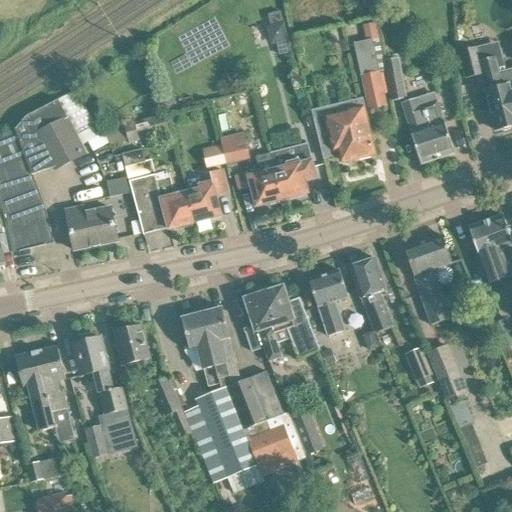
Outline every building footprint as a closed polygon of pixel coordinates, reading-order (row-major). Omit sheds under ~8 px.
[(268,14),(271,25),(266,27),(271,44),(276,43),(279,55),(291,52),(281,11),(268,14)] [(366,41),(356,43),(370,110),(387,107),(384,93),(387,93),(384,72),(380,73),(379,71),(385,70),(383,60),(385,60),(377,24),(376,24),(376,23),(376,22),(363,25),(364,28),(366,41)] [(511,69),(499,73),(495,57),(481,61),(478,47),(459,52),(466,78),(483,74),(487,90),(485,91),(489,107),(491,106),(498,131),(511,127),(511,69)] [(399,58),(385,61),(392,100),(407,98),(399,58)] [(6,223),(7,230),(12,249),(53,239),(45,205),(33,174),(53,168),(54,170),(86,153),(81,144),(58,100),(27,116),(15,130),(0,138),(0,204),(4,216),(4,219),(6,223)] [(443,121),(437,102),(419,108),(419,107),(406,112),(412,131),(411,131),(421,165),(455,154),(444,121),(443,121)] [(329,119),(315,122),(324,156),(341,152),(343,161),(373,154),(363,110),(328,118),(329,119)] [(110,144),(130,139),(131,142),(171,132),(167,115),(126,125),(104,131),(110,144)] [(220,138),(222,147),(227,164),(251,157),(244,132),(220,138)] [(308,143),(270,153),(282,200),(286,199),(287,202),(296,199),(296,197),(309,193),(306,182),(317,179),(308,143)] [(227,164),(222,147),(204,152),(208,168),(227,164)] [(143,149),(124,153),(144,237),(146,237),(145,235),(169,229),(170,229),(156,174),(157,174),(155,168),(153,159),(146,161),(143,149)] [(282,200),(270,153),(256,157),(260,170),(236,176),(240,190),(251,187),(257,207),(282,200)] [(165,165),(155,168),(157,174),(156,174),(170,229),(195,223),(188,192),(175,195),(169,171),(167,172),(165,165)] [(210,173),(212,182),(187,188),(188,192),(195,223),(198,222),(198,225),(208,222),(207,220),(222,216),(216,196),(228,193),(222,169),(210,173)] [(66,211),(75,250),(118,241),(111,208),(85,213),(84,207),(66,211)] [(469,228),(480,256),(477,257),(491,295),(506,289),(501,274),(509,271),(501,249),(511,245),(511,238),(504,215),(469,228)] [(443,235),(405,249),(432,324),(449,318),(432,270),(438,268),(435,275),(438,281),(444,285),(451,282),(454,276),(452,269),(445,266),(445,265),(452,263),(443,235)] [(350,267),(361,299),(362,299),(376,333),(394,327),(381,293),(387,291),(376,258),(350,267)] [(461,275),(466,274),(462,262),(454,264),(457,271),(461,275)] [(320,307),(329,335),(345,330),(335,302),(349,298),(340,270),(309,280),(318,308),(320,307)] [(247,300),(256,326),(245,329),(252,352),(263,349),(268,363),(283,358),(278,342),(291,338),(300,359),(320,352),(300,298),(287,303),(283,288),(247,300)] [(227,385),(228,388),(248,439),(293,422),(293,421),(292,422),(288,412),(284,413),(267,372),(240,383),(230,339),(222,308),(202,313),(220,384),(221,387),(227,385)] [(209,386),(220,384),(202,313),(182,318),(190,350),(199,347),(209,386)] [(118,332),(116,333),(124,365),(126,370),(131,376),(139,374),(140,366),(151,363),(141,326),(129,329),(129,327),(117,330),(118,332)] [(96,340),(92,341),(91,339),(74,343),(79,362),(83,376),(95,373),(105,414),(98,416),(101,425),(85,429),(92,458),(108,454),(138,445),(127,408),(122,388),(114,390),(100,337),(95,338),(96,340)] [(511,342),(500,348),(505,360),(511,356),(511,342)] [(449,345),(427,354),(447,402),(469,393),(449,345)] [(37,352),(55,428),(59,443),(67,441),(69,440),(70,438),(70,437),(74,436),(70,425),(62,392),(59,393),(57,382),(66,379),(58,347),(37,352)] [(331,349),(324,352),(328,363),(335,360),(331,349)] [(406,355),(417,381),(418,381),(421,388),(433,382),(430,375),(432,374),(422,349),(406,355)] [(40,431),(55,428),(37,352),(16,357),(24,390),(29,388),(40,431)] [(181,436),(191,432),(192,432),(184,414),(184,413),(170,379),(152,386),(164,417),(172,414),(181,436)] [(192,432),(191,432),(214,484),(228,478),(234,493),(265,481),(263,477),(248,439),(228,388),(197,400),(200,406),(184,413),(184,414),(192,432)] [(0,443),(15,441),(12,417),(0,418),(0,443)] [(307,456),(320,450),(308,419),(294,425),(307,456)] [(293,422),(248,439),(263,477),(299,463),(298,462),(307,458),(306,456),(307,456),(294,425),(293,422)] [(475,433),(463,438),(475,467),(487,462),(475,433)] [(27,465),(31,482),(44,479),(39,462),(27,465)] [(37,499),(40,511),(77,511),(73,495),(67,496),(66,492),(37,499)]
